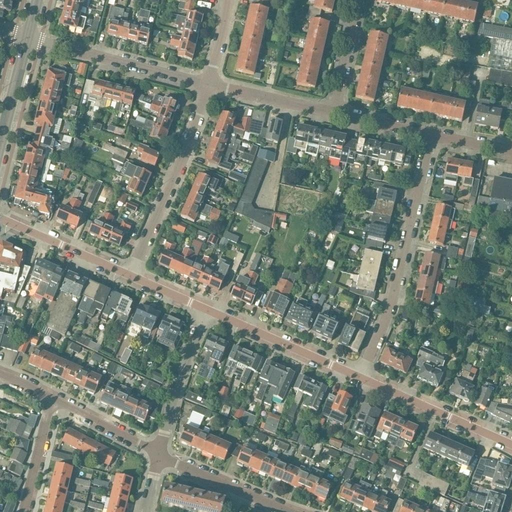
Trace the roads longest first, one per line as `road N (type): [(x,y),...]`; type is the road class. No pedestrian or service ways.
road 1 (residential): [(361,379),(393,291),(430,137)]
road 2 (residential): [(131,277),(208,86)]
road 3 (residential): [(208,86),(40,42)]
road 4 (residential): [(207,310),(361,379)]
road 5 (residential): [(361,379),(511,446)]
road 6 (residential): [(157,456),(207,310)]
road 7 (residential): [(0,220),(131,277)]
road 8 (residential): [(332,113),(208,86)]
road 9 (residential): [(157,456),(51,398)]
